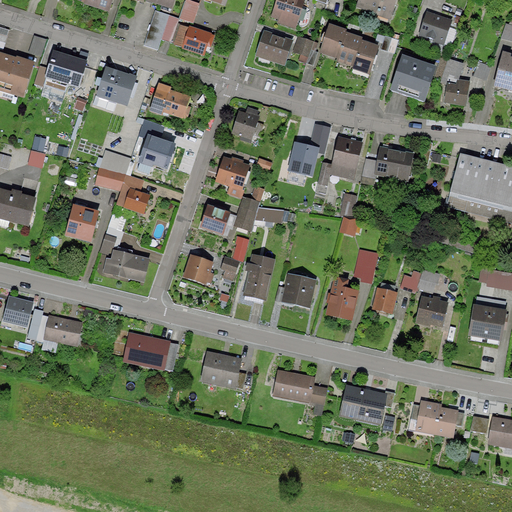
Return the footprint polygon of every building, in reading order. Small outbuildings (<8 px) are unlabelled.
[(184,0),(178,17),(192,22),(200,0),(184,0)] [(308,0),(274,0),(270,13),(300,24),(308,0)] [(394,0),(360,0),(359,6),(390,15),(394,0)] [(169,17),(155,12),(145,43),(159,47),(169,17)] [(452,21),(426,13),(419,36),(445,44),(452,21)] [(330,21),(329,26),(321,51),(343,58),(342,61),(358,66),(357,68),(374,73),(382,48),(364,42),(365,37),(352,33),(353,28),(330,21)] [(11,27),(0,23),(0,48),(4,50),(11,27)] [(511,25),(505,23),(501,37),(511,40),(511,25)] [(214,37),(183,28),(177,47),(208,57),(214,37)] [(296,41),(263,30),(255,53),(287,65),(296,41)] [(46,38),(35,34),(29,53),(40,57),(46,38)] [(319,42),(301,36),(296,52),(314,57),(319,42)] [(84,59),(53,48),(46,71),(76,81),(84,59)] [(432,65),(400,54),(391,81),(423,92),(432,65)] [(32,66),(0,56),(0,87),(23,95),(32,66)] [(511,59),(502,57),(495,84),(511,88),(511,59)] [(469,83),(456,82),(460,65),(448,61),(442,84),(447,85),(446,104),(467,105),(469,83)] [(491,67),(479,63),(474,77),(487,81),(491,67)] [(134,75),(104,65),(95,90),(126,100),(134,75)] [(193,97),(161,87),(155,110),(186,119),(193,97)] [(266,119),(240,110),(232,132),(259,141),(266,119)] [(174,145),(149,137),(141,161),(166,169),(174,145)] [(373,146),(341,138),(334,162),(367,170),(373,146)] [(417,141),(401,139),(400,148),(416,150),(417,141)] [(436,143),(429,141),(424,163),(430,165),(436,143)] [(313,178),(319,149),(296,144),(289,173),(313,178)] [(419,157),(383,149),(378,173),(414,181),(419,157)] [(0,153),(0,167),(8,169),(12,157),(0,153)] [(128,160),(105,153),(96,182),(119,190),(128,160)] [(256,166),(227,156),(219,181),(233,186),(231,193),(246,199),(249,190),(248,189),(256,166)] [(511,170),(458,157),(447,199),(511,214),(511,170)] [(335,164),(323,162),(319,184),(330,187),(335,164)] [(150,194),(124,185),(117,205),(142,214),(150,194)] [(267,189),(260,187),(257,197),(264,200),(267,189)] [(35,199),(0,191),(0,217),(30,224),(35,199)] [(360,196),(348,193),(343,211),(355,214),(360,196)] [(263,201),(247,196),(239,227),(255,231),(263,201)] [(98,212),(72,206),(66,231),(93,237),(98,212)] [(238,215),(212,207),(204,228),(231,237),(238,215)] [(360,220),(346,215),(342,228),(356,233),(360,220)] [(253,240),(242,238),(237,258),(248,261),(253,240)] [(383,254),(364,249),(358,276),(367,278),(366,282),(376,284),(383,254)] [(113,251),(107,272),(144,282),(150,262),(113,251)] [(219,263),(192,255),(185,276),(212,285),(219,263)] [(279,260),(257,255),(248,299),(270,303),(279,260)] [(244,263),(227,257),(223,269),(228,270),(225,278),(237,282),(244,263)] [(494,266),(485,265),(483,281),(491,282),(494,266)] [(443,274),(428,269),(424,285),(439,289),(443,274)] [(511,289),(511,271),(494,269),(492,286),(511,289)] [(416,277),(409,275),(406,285),(421,290),(426,273),(418,270),(416,277)] [(320,280),(293,274),(288,301),(315,307),(320,280)] [(408,288),(382,283),(376,311),(401,316),(408,288)] [(364,291),(339,285),(333,313),(358,319),(364,291)] [(36,302),(10,295),(3,321),(29,328),(36,302)] [(456,303),(427,296),(421,322),(450,329),(456,303)] [(478,306),(474,336),(506,341),(511,311),(478,306)] [(85,326),(50,319),(46,342),(81,348),(85,326)] [(172,343),(131,334),(124,363),(165,372),(172,343)] [(244,362),(209,355),(204,383),(238,390),(244,362)] [(280,371),(273,395),(306,403),(310,386),(312,379),(280,371)] [(326,389),(310,386),(306,403),(321,407),(326,389)] [(384,395),(343,387),(338,415),(378,423),(384,395)] [(441,405),(422,403),(418,428),(437,431),(440,409),(441,405)] [(455,425),(457,412),(440,409),(437,431),(454,434),(455,425)] [(455,425),(462,426),(464,413),(457,412),(455,425)] [(489,421),(472,417),(469,433),(487,437),(489,421)] [(511,448),(511,422),(490,419),(489,421),(487,437),(486,444),(511,448)]
